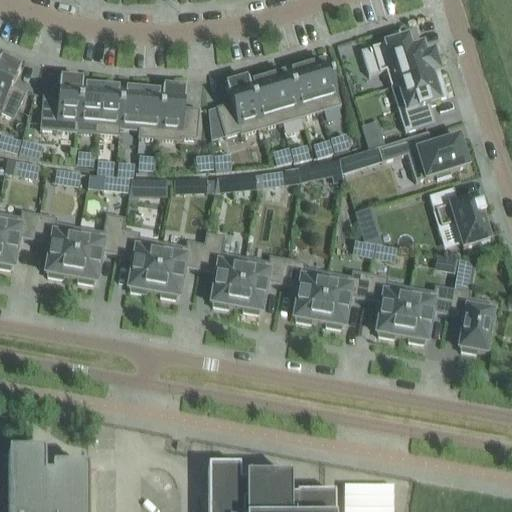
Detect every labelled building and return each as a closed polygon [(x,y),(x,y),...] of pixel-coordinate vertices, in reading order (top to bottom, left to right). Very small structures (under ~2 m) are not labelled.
[(407,40),(360,54),(368,79),(385,74),(390,90),(438,75),(440,74),(433,54),(425,57),(422,48),(411,51),(407,40)] [(0,116),(13,123),(26,95),(13,88),(20,72),(0,61),(0,116)] [(327,61),(306,67),(320,115),(341,109),(327,61)] [(306,67),(287,73),(301,121),(320,115),(306,67)] [(287,73),(267,79),(281,126),(301,121),(287,73)] [(438,75),(390,90),(405,136),(434,127),(428,108),(429,108),(429,107),(440,104),(439,101),(446,99),(438,75)] [(248,84),(248,85),(262,132),(281,126),(267,79),(248,84)] [(42,99),(39,133),(77,136),(81,86),(82,87),(82,84),(59,82),(58,100),(42,99)] [(230,106),(216,111),(224,140),(239,136),(240,138),(262,132),(248,85),(248,84),(248,83),(225,89),(230,106)] [(81,86),(77,136),(98,138),(102,88),(82,87),(81,86)] [(102,88),(98,138),(119,140),(120,130),(119,130),(122,90),(102,88)] [(122,90),(119,130),(120,130),(138,131),(139,131),(142,92),(122,90)] [(163,93),(159,143),(181,145),(181,142),(197,143),(199,112),(184,111),(185,93),(162,91),(162,93),(163,93)] [(138,131),(137,141),(159,143),(163,93),(162,93),(142,92),(139,131),(138,131)] [(427,136),(377,152),(381,166),(407,158),(415,185),(435,179),(436,183),(450,179),(449,175),(467,169),(459,140),(431,149),(427,136)] [(381,140),(366,144),(369,154),(384,149),(381,140)] [(89,180),(87,193),(103,194),(104,181),(89,180)] [(453,192),(428,199),(433,215),(436,214),(441,230),(455,226),(463,251),(490,243),(482,218),(484,218),(481,207),(479,208),(476,200),(457,206),(453,192)] [(0,217),(0,271),(10,273),(11,270),(12,270),(15,256),(17,247),(18,240),(35,243),(39,220),(22,217),(21,221),(0,217)] [(79,231),(71,281),(77,282),(77,285),(93,288),(93,285),(95,285),(98,271),(100,262),(99,262),(101,255),(117,258),(122,234),(123,234),(125,222),(106,219),(103,235),(79,231)] [(39,220),(35,243),(51,246),(50,252),(48,262),(46,276),(48,277),(47,280),(63,283),(64,280),(71,281),(79,231),(56,228),(57,222),(39,220)] [(122,234),(117,258),(134,261),(133,268),(132,268),(131,277),(129,291),(130,292),(130,295),(146,298),(146,294),(153,296),(162,247),(139,242),(140,237),(123,234),(122,234)] [(204,248),(200,273),(216,276),(215,282),(213,292),(214,292),(211,306),(213,306),(212,310),(228,313),(229,309),(236,311),(245,261),(221,257),(225,239),(206,236),(204,248)] [(162,247),(153,296),(160,297),(160,300),(175,303),(176,300),(178,300),(180,286),(181,286),(182,277),(182,276),(183,270),(200,273),(204,248),(188,245),(186,252),(162,247)] [(245,261),(236,311),(243,312),(242,315),(258,318),(259,315),(260,315),(263,301),(265,291),(266,285),(282,288),(288,262),(270,259),(269,265),(245,261)] [(288,262),(282,288),(299,291),(298,297),(296,307),(294,321),(296,321),(295,325),(311,328),(312,324),(318,325),(327,276),(304,272),(306,265),(288,262)] [(459,264),(454,288),(467,290),(471,267),(459,264)] [(327,276),(318,325),(325,327),(325,330),(341,333),(341,330),(343,330),(346,316),(348,306),(347,306),(349,300),(365,303),(370,278),(352,275),(351,280),(327,276)] [(370,278),(365,303),(382,306),(381,312),(380,312),(379,322),(377,336),(378,336),(378,340),(394,343),(394,339),(401,340),(410,291),(387,287),(388,281),(370,278)] [(410,291),(401,340),(408,342),(408,345),(423,348),(424,344),(426,345),(428,331),(429,331),(430,321),(431,315),(448,318),(452,293),(434,290),(433,295),(410,291)] [(452,293),(448,318),(464,321),(463,327),(461,337),(462,337),(459,351),(461,351),(460,355),(476,357),(477,354),(485,355),(488,335),(492,336),(495,320),(491,319),(494,306),(469,302),(470,296),(452,293)] [(87,511),(88,471),(52,471),(52,480),(44,480),(44,456),(8,456),(8,511),(87,511)] [(291,499),(291,479),(245,479),(245,484),(240,484),(240,469),(208,469),(207,511),(335,511),(335,496),(296,496),(296,499),(291,499)] [(394,511),(395,486),(347,486),(346,511),(394,511)]
